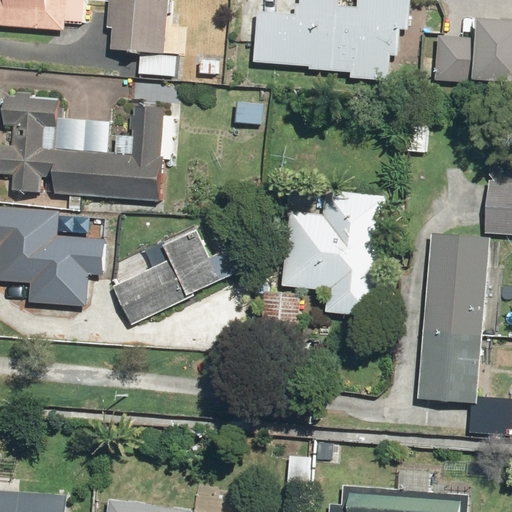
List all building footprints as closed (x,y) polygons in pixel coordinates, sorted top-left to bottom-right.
[(0,0),(0,27),(63,29),(64,22),(91,23),(91,0),(0,0)] [(169,0),(108,0),(107,29),(111,30),(110,52),(140,53),(139,75),(173,77),(174,57),(166,56),(169,0)] [(295,15),(256,14),(254,64),(307,66),(307,72),(350,74),(350,80),(388,82),(388,75),(407,75),(409,0),(356,0),(356,7),(339,6),(339,0),(301,0),(302,5),(295,4),(295,15)] [(511,21),(477,20),(476,38),(438,36),(435,78),(511,83),(511,21)] [(9,190),(20,191),(159,201),(162,160),(169,161),(172,119),(162,118),(163,101),(144,100),(141,138),(118,136),(117,154),(106,153),(108,130),(84,128),(82,150),(52,148),(54,126),(62,127),(64,96),(3,92),(1,125),(14,126),(13,142),(0,140),(0,175),(10,176),(9,190)] [(511,183),(485,182),(483,233),(511,234),(511,183)] [(323,215),(290,212),(282,287),(326,291),(324,313),(374,317),(386,197),(326,192),(323,215)] [(0,237),(6,238),(3,278),(35,280),(33,299),(95,304),(98,269),(111,270),(114,235),(60,231),(62,207),(0,202),(0,237)] [(110,287),(127,326),(188,299),(193,309),(244,286),(215,221),(150,250),(157,266),(110,287)] [(511,395),(477,392),(490,239),(433,235),(419,398),(472,403),(471,435),(511,434),(511,395)] [(296,341),(299,293),(263,291),(261,339),(296,341)] [(311,456),(290,456),(289,488),(311,488),(311,456)] [(451,467),(400,465),(399,490),(450,493),(451,467)] [(64,511),(65,490),(0,486),(0,511),(64,511)] [(458,511),(459,500),(345,491),(344,511),(458,511)] [(193,511),(194,509),(110,499),(108,511),(193,511)]
